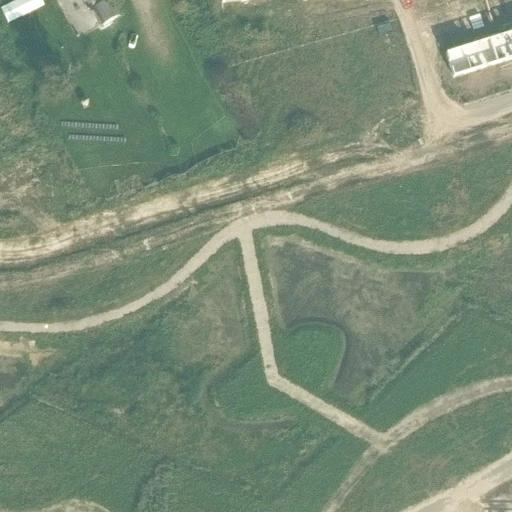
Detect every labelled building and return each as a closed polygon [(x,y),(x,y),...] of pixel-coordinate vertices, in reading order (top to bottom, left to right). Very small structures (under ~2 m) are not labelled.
[(287,0),(283,1),(282,1),(286,25),(298,23),(294,0),(287,0)] [(282,1),(269,3),(273,27),(286,25),(282,1)] [(430,12),(417,16),(424,41),(437,37),(430,12)] [(493,40),(487,41),(495,66),(501,65),(500,64),(504,63),(505,63),(511,61),(511,60),(511,34),(509,35),(501,37),(501,38),(493,40)] [(455,52),(444,55),(446,64),(447,63),(449,71),(451,80),(454,79),(454,78),(462,76),(462,77),(474,73),(474,72),(479,71),(486,69),(490,67),(490,68),(495,66),(487,41),(482,43),(482,44),(474,46),(466,48),(466,49),(455,52)]
